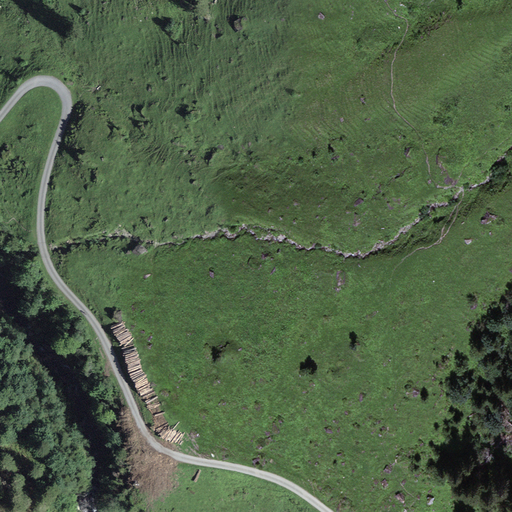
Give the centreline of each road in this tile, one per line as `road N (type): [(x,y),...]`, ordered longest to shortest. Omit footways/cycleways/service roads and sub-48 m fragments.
road 1 (track): [(40,238),(58,283),(101,330),(148,442),(182,463),(281,483),(325,511)]
road 2 (track): [(0,118),(35,82),(59,85),(70,104),(40,238)]
